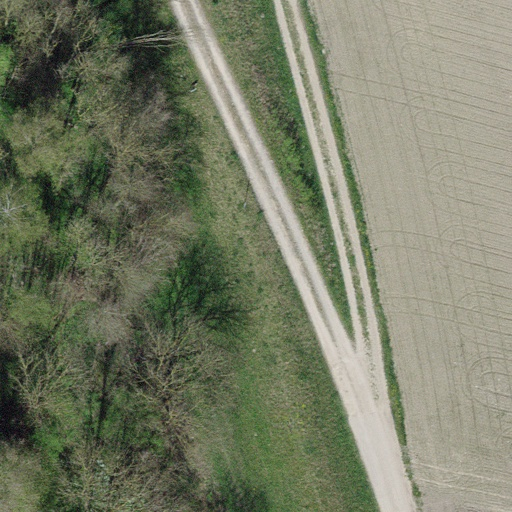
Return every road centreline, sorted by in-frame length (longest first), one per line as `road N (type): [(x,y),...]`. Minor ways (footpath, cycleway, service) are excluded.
road 1 (track): [(284,0),(347,246),(399,511)]
road 2 (track): [(382,450),(190,0)]
